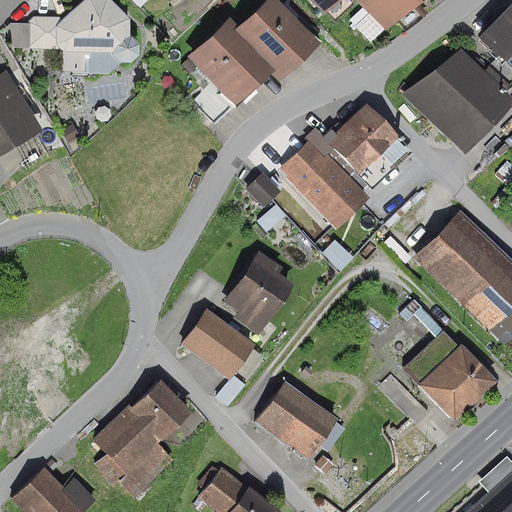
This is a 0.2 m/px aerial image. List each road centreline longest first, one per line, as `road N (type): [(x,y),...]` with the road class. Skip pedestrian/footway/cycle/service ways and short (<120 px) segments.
road 1 (residential): [(151,287),(234,163),(276,122),(365,79),(475,0)]
road 2 (residential): [(0,494),(121,380),(141,340),(151,287)]
road 3 (residential): [(0,239),(28,225),(72,225),(111,244),(151,287)]
road 4 (primary): [(511,416),(407,511)]
